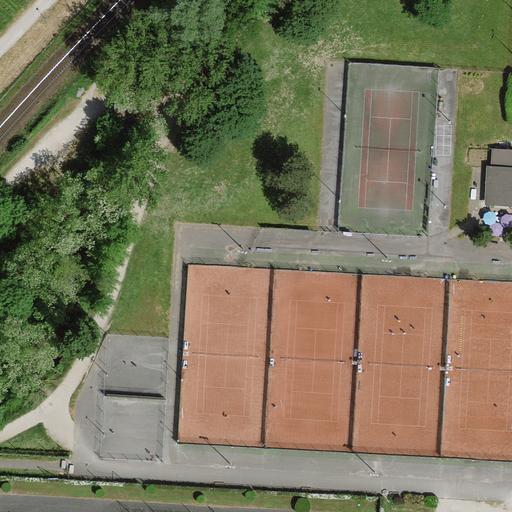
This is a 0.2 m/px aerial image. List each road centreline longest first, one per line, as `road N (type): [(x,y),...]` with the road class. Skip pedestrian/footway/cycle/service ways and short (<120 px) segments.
road 1 (track): [(276,0),(214,50),(166,108),(85,355),(55,402),(0,431)]
road 2 (track): [(166,108),(85,109),(0,188)]
